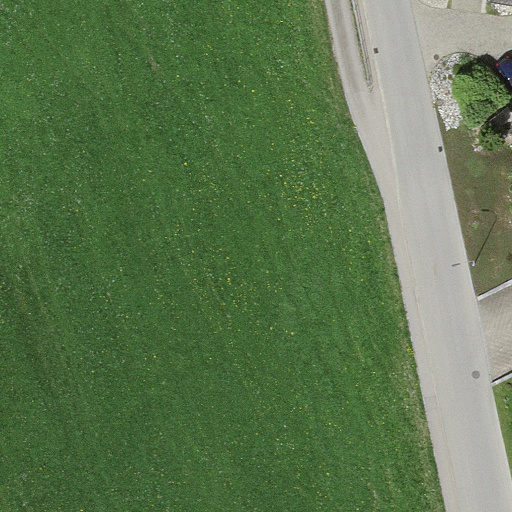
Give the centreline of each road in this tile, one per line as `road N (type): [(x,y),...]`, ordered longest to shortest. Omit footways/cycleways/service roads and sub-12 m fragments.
road 1 (residential): [(408,119),(457,333),(484,511)]
road 2 (residential): [(408,119),(372,104),(342,0)]
road 3 (residential): [(387,0),(408,119)]
